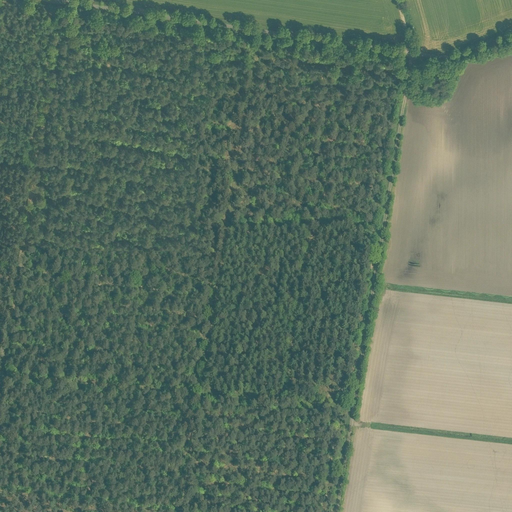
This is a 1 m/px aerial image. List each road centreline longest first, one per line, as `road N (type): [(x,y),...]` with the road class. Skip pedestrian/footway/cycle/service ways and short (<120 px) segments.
road 1 (track): [(412,52),(334,511)]
road 2 (unclassified): [(511,35),(437,56),(54,0)]
